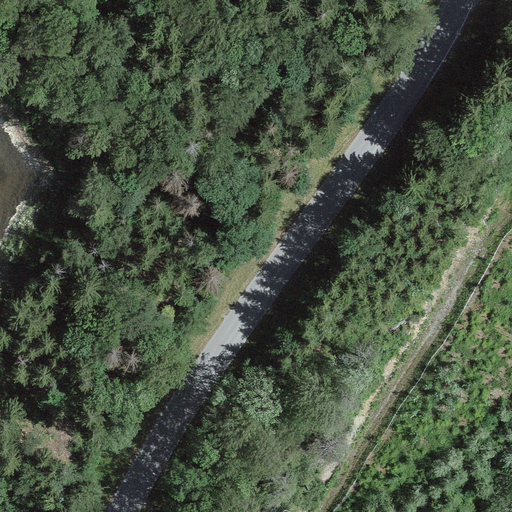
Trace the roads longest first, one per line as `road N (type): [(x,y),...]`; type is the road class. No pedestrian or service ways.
road 1 (tertiary): [(457,0),(418,74),(220,351),(123,511)]
road 2 (track): [(329,511),(511,193)]
